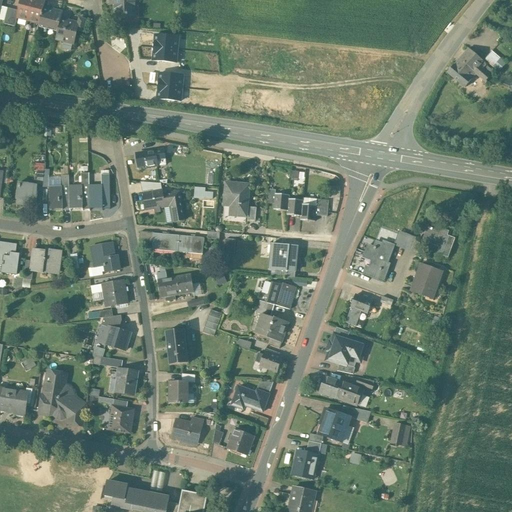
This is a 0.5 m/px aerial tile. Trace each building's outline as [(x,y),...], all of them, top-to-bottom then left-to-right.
[(33,0),(21,0),(18,11),(17,18),(28,21),(33,0)] [(45,0),(44,0),(33,0),(28,21),(39,23),(43,8),(45,0)] [(135,1),(114,2),(115,19),(127,19),(127,17),(128,17),(128,16),(136,16),(135,1)] [(13,10),(7,8),(3,24),(9,26),(13,10)] [(43,8),(39,23),(39,24),(58,29),(61,20),(63,13),(43,8)] [(13,10),(9,26),(15,27),(17,18),(18,11),(13,10)] [(85,21),(79,19),(77,25),(78,25),(77,31),(82,32),(85,21)] [(77,25),(61,20),(58,29),(56,40),(63,42),(64,41),(73,43),(77,31),(78,25),(77,25)] [(154,48),(178,50),(179,37),(155,35),(154,48)] [(176,63),(178,50),(154,48),(153,61),(176,63)] [(468,48),(447,73),(465,88),(476,75),(482,68),(479,66),(483,61),(468,48)] [(500,58),(492,51),(484,60),(493,67),(500,58)] [(482,68),(476,75),(485,83),(491,76),(482,68)] [(159,86),(182,89),(183,76),(160,74),(159,86)] [(511,85),(511,78),(502,75),(499,82),(511,87),(511,85)] [(181,102),(182,89),(159,86),(157,99),(181,102)] [(181,146),(166,145),(167,154),(181,155),(181,146)] [(164,150),(136,155),(138,167),(146,166),(146,168),(157,166),(156,160),(165,159),(164,150)] [(44,172),(37,171),(36,183),(43,184),(44,172)] [(82,187),(69,187),(69,199),(70,206),(83,206),(83,199),(89,199),(89,187),(89,172),(82,172),(82,187)] [(102,187),(89,187),(89,199),(90,206),(103,205),(103,199),(110,198),(110,174),(102,174),(102,187)] [(61,189),(49,190),(50,208),(63,208),(63,199),(69,199),(69,187),(69,175),(61,175),(61,189)] [(249,186),(226,183),(224,205),(231,206),(230,215),(246,217),(249,186)] [(37,186),(18,184),(17,186),(16,186),(15,198),(16,198),(15,203),(33,205),(34,201),(35,201),(37,186)] [(160,185),(145,184),(147,193),(161,191),(160,185)] [(205,188),(194,187),(194,198),(212,199),(213,192),(205,192),(205,188)] [(147,193),(143,194),(146,210),(165,207),(165,205),(169,205),(172,223),(183,221),(179,193),(163,196),(162,190),(161,191),(147,193)] [(275,194),(274,204),(274,210),(287,211),(288,211),(289,199),(289,195),(275,194)] [(317,200),(303,199),(303,198),(303,201),(302,205),(301,217),(301,221),(315,222),(315,216),(316,206),(317,200)] [(289,199),(288,211),(287,211),(287,215),(301,217),(302,205),(303,201),(289,199)] [(329,201),(317,200),(316,206),(315,216),(327,217),(329,201)] [(255,221),(256,208),(249,207),(248,220),(255,221)] [(441,226),(433,223),(431,229),(429,228),(424,241),(440,247),(438,254),(447,257),(454,239),(446,237),(448,232),(440,229),(441,226)] [(220,233),(208,232),(207,239),(219,240),(220,233)] [(179,236),(153,233),(152,250),(177,252),(179,236)] [(409,237),(398,233),(394,245),(405,249),(409,237)] [(204,238),(179,236),(177,252),(203,254),(204,238)] [(409,237),(405,249),(411,251),(416,239),(409,237)] [(225,254),(233,254),(234,239),(225,238),(225,254)] [(416,239),(411,251),(419,254),(423,242),(416,239)] [(16,245),(0,242),(0,262),(2,263),(2,265),(3,265),(2,272),(17,274),(19,254),(14,254),(16,245)] [(374,260),(371,269),(366,267),(364,275),(363,274),(363,275),(383,282),(390,265),(387,264),(394,246),(383,242),(382,245),(376,242),(374,248),(368,246),(364,256),(374,260)] [(113,243),(92,247),(95,266),(105,265),(106,271),(120,269),(118,256),(115,256),(113,243)] [(296,247),(271,245),(271,246),(275,246),(274,255),(272,254),(270,269),(281,270),(294,271),(296,247)] [(45,251),(33,249),(31,261),(30,271),(31,271),(43,273),(44,267),(60,269),(62,251),(45,249),(45,251)] [(78,254),(70,255),(73,270),(80,268),(78,254)] [(442,273),(421,264),(417,274),(419,274),(413,291),(411,291),(411,292),(432,300),(437,288),(436,287),(441,273),(442,273)] [(96,268),(88,269),(89,277),(102,275),(102,272),(106,271),(105,265),(95,266),(96,268)] [(294,271),(281,270),(281,277),(293,278),(294,271)] [(158,281),(167,279),(166,272),(157,274),(158,281)] [(175,278),(178,295),(194,292),(191,275),(175,278)] [(178,295),(175,278),(167,279),(158,281),(161,298),(165,298),(166,301),(175,300),(175,296),(178,295)] [(24,279),(17,279),(15,291),(22,292),(24,279)] [(124,280),(103,283),(107,306),(128,302),(124,280)] [(283,285),(272,282),(266,303),(274,306),(290,310),(296,288),(283,284),(283,285)] [(372,302),(355,295),(351,307),(345,323),(355,326),(361,311),(368,313),(372,302)] [(393,301),(382,297),(380,302),(391,306),(393,301)] [(233,300),(228,299),(223,314),(228,315),(233,300)] [(266,303),(260,301),(258,307),(273,311),(274,306),(266,303)] [(273,311),(258,307),(256,313),(264,316),(264,315),(271,318),(273,311)] [(112,309),(99,311),(100,318),(104,318),(113,316),(112,309)] [(220,317),(209,313),(203,329),(214,333),(220,317)] [(113,316),(104,318),(102,324),(111,327),(119,330),(122,319),(122,315),(113,316)] [(271,318),(264,315),(264,316),(258,335),(271,339),(282,343),(289,323),(274,318),(274,319),(271,318)] [(119,330),(111,327),(105,343),(125,349),(130,333),(119,330)] [(185,330),(166,332),(170,366),(188,363),(185,330)] [(365,344),(347,339),(335,335),(327,360),(340,364),(350,367),(352,359),(360,362),(365,344)] [(252,343),(239,339),(237,347),(249,351),(252,343)] [(282,343),(271,339),(269,345),(279,349),(282,343)] [(103,349),(93,348),(92,355),(95,355),(101,357),(103,349)] [(279,355),(265,350),(263,356),(258,354),(255,362),(260,363),(260,366),(277,372),(282,359),(278,358),(279,355)] [(101,357),(95,355),(93,363),(100,364),(101,357)] [(26,369),(35,366),(32,357),(23,361),(26,369)] [(123,360),(101,357),(100,364),(122,367),(123,360)] [(138,372),(119,369),(115,391),(134,394),(138,372)] [(65,375),(49,373),(47,383),(45,384),(44,390),(46,392),(45,396),(43,396),(40,413),(50,415),(55,413),(58,416),(62,417),(66,414),(70,418),(69,422),(83,425),(86,406),(73,397),(64,387),(65,375)] [(195,375),(182,374),(182,382),(186,382),(186,383),(195,383),(195,375)] [(341,383),(325,377),(320,392),(336,398),(341,383)] [(374,382),(359,378),(356,387),(362,389),(362,390),(368,392),(369,391),(372,389),(374,382)] [(182,382),(170,382),(169,403),(178,403),(178,404),(181,404),(181,403),(186,403),(186,383),(186,382),(182,382)] [(273,383),(260,382),(258,388),(270,392),(273,383)] [(356,387),(342,382),(341,383),(336,398),(356,406),(362,390),(362,389),(356,387)] [(26,392),(0,387),(0,407),(5,408),(5,405),(14,406),(12,413),(24,415),(26,404),(30,404),(32,389),(26,388),(26,392)] [(256,393),(238,387),(231,405),(243,410),(245,406),(263,412),(269,395),(257,391),(256,393)] [(99,397),(90,395),(88,408),(97,410),(98,404),(99,397)] [(114,399),(99,397),(98,404),(113,407),(114,399)] [(128,401),(114,399),(113,407),(127,409),(128,401)] [(357,409),(343,406),(340,414),(350,418),(354,419),(357,409)] [(127,409),(113,407),(109,429),(129,432),(133,410),(127,409)] [(340,414),(326,409),(323,418),(325,419),(319,436),(310,434),(309,442),(322,444),(322,443),(323,444),(323,442),(322,442),(323,437),(341,443),(350,418),(340,414)] [(370,412),(357,409),(354,419),(367,424),(370,412)] [(203,420),(193,417),(191,423),(191,424),(202,427),(203,420)] [(191,423),(176,420),(172,438),(188,442),(188,441),(198,443),(202,427),(191,424),(191,423)] [(406,427),(395,424),(391,443),(402,445),(406,427)] [(223,433),(215,430),(213,443),(218,445),(223,433)] [(254,437),(234,430),(228,449),(247,456),(254,437)] [(322,444),(309,442),(306,454),(320,457),(322,444)] [(352,451),(349,461),(358,464),(361,454),(352,451)] [(306,454),(298,453),(294,476),(310,479),(312,466),(318,467),(320,457),(306,454)] [(160,491),(165,473),(153,470),(149,488),(160,491)] [(169,497),(130,489),(130,490),(126,489),(127,485),(108,481),(105,496),(108,497),(114,498),(112,507),(132,511),(133,510),(143,511),(166,511),(168,502),(169,497)] [(316,495),(294,490),(289,511),(312,511),(313,511),(311,510),(312,504),(314,504),(316,495)] [(204,511),(208,496),(182,491),(178,511),(204,511)] [(229,511),(232,494),(222,492),(219,509),(229,511)]
